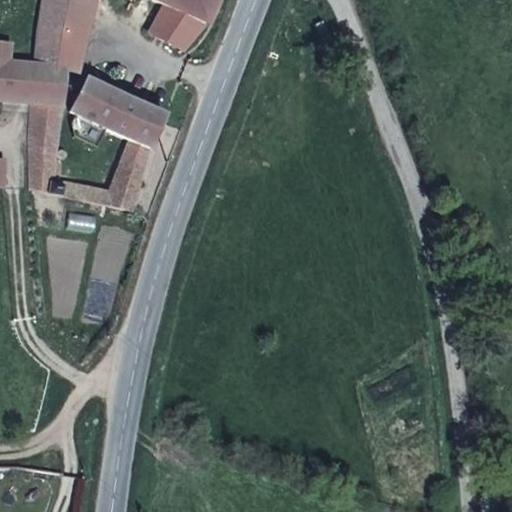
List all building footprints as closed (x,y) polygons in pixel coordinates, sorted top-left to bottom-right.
[(74,75),(93,0),(44,0),(41,26),(71,32),(67,53),(38,48),(35,67),(63,70),(74,75)] [(204,25),(214,0),(148,0),(163,7),(204,25)] [(183,51),(204,25),(163,7),(148,33),(183,51)] [(67,53),(71,32),(41,26),(38,48),(67,53)] [(0,100),(3,101),(31,104),(29,145),(31,191),(48,195),(50,184),(52,184),(59,107),(63,70),(35,67),(7,63),(9,45),(0,44),(0,100)] [(164,117),(86,81),(69,113),(106,131),(130,142),(148,150),(164,117)] [(142,165),(148,150),(130,142),(123,158),(142,165)] [(132,213),(138,180),(142,166),(142,165),(123,158),(109,194),(97,191),(94,205),(132,213)] [(61,197),(63,186),(52,184),(50,184),(48,195),(61,197)] [(94,205),(97,191),(63,184),(63,186),(61,197),(94,205)]
